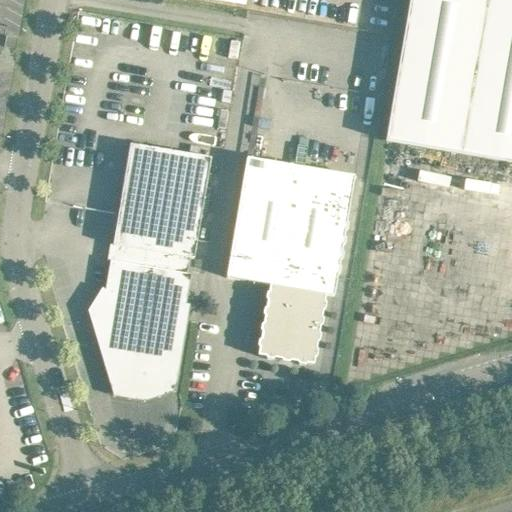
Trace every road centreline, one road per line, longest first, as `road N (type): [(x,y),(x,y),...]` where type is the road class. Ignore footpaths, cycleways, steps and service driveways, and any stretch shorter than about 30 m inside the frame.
road 1 (residential): [(88,499),(16,264),(13,227),(54,0)]
road 2 (unclassified): [(88,499),(511,368)]
